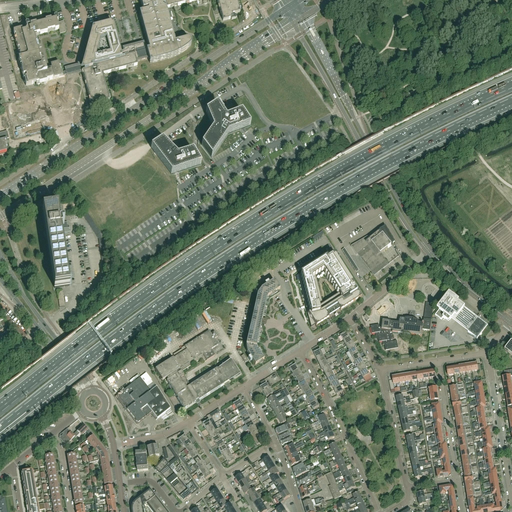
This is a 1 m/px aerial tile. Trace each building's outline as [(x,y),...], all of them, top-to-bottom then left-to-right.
[(165,8),(166,8),(166,9),(170,8),(170,7),(173,6),(177,5),(177,6),(181,5),(185,4),(185,3),(188,2),(192,1),(192,2),(196,1),(198,0),(217,0),(218,2),(219,6),(220,10),(221,13),(222,17),(223,21),(231,19),(231,21),(236,19),(237,18),(236,17),(235,16),(232,17),(232,15),(234,14),(236,14),(240,13),(239,8),(238,9),(237,5),(236,1),(237,1),(236,0),(141,0),(142,1),(140,1),(143,11),(147,9),(148,11),(139,14),(147,45),(143,46),(143,45),(124,50),(124,51),(118,53),(114,37),(116,37),(112,23),(92,29),(91,34),(93,35),(92,38),(90,37),(86,53),(88,53),(87,56),(85,56),(82,65),(65,70),(65,72),(60,73),(58,65),(51,67),(50,69),(48,68),(46,69),(45,68),(42,69),(42,68),(43,68),(42,64),(42,62),(45,61),(44,58),(41,59),(40,58),(39,54),(38,50),(38,49),(41,48),(41,45),(37,46),(37,44),(36,44),(34,37),(33,37),(33,36),(39,34),(40,35),(47,33),(47,32),(55,30),(55,31),(59,30),(60,34),(65,33),(66,31),(64,21),(57,23),(57,21),(51,22),(51,23),(46,24),(36,26),(36,27),(30,29),(28,24),(27,23),(26,24),(25,25),(27,30),(25,32),(23,33),(22,30),(14,32),(13,32),(14,36),(14,38),(11,38),(12,41),(15,40),(15,42),(16,42),(18,49),(17,49),(18,51),(14,52),(15,55),(18,54),(19,55),(20,55),(21,59),(19,59),(19,61),(15,62),(14,64),(16,68),(20,66),(21,69),(23,76),(23,77),(24,83),(25,83),(26,86),(36,84),(36,85),(39,85),(39,84),(48,81),(49,83),(56,81),(58,81),(59,84),(66,82),(65,76),(82,71),(82,72),(83,75),(84,75),(86,82),(85,82),(87,90),(88,90),(90,97),(89,97),(90,102),(99,99),(99,101),(96,102),(96,103),(96,105),(97,105),(102,104),(101,103),(110,101),(109,97),(108,97),(106,90),(107,89),(104,81),(104,82),(102,74),(103,74),(103,75),(111,72),(118,70),(126,68),(133,66),(137,65),(136,61),(148,58),(150,64),(150,63),(150,64),(170,58),(172,57),(178,55),(183,52),(187,49),(189,47),(187,40),(185,41),(175,43),(168,18),(169,17),(168,12),(166,12),(165,8)] [(50,95),(42,98),(49,126),(51,126),(52,128),(68,123),(69,124),(70,124),(77,122),(78,122),(79,121),(80,120),(81,119),(81,118),(81,117),(81,115),(80,114),(80,113),(79,113),(79,112),(80,112),(80,111),(81,110),(82,109),(83,107),(83,106),(83,104),(83,103),(82,101),(81,100),(79,99),(78,98),(76,98),(75,98),(59,103),(59,104),(53,106),(50,95)] [(227,134),(250,126),(241,113),(226,119),(216,106),(205,113),(212,129),(201,146),(211,158),(227,134)] [(180,120),(189,114),(187,111),(178,116),(180,120)] [(23,122),(15,124),(17,132),(20,132),(21,134),(32,131),(31,129),(34,128),(35,130),(42,128),(43,127),(43,126),(40,117),(32,119),(33,121),(28,123),(27,121),(23,122)] [(6,148),(9,147),(8,143),(6,139),(9,139),(7,132),(0,133),(0,153),(7,151),(6,148)] [(200,165),(192,152),(177,157),(162,141),(151,148),(170,175),(200,165)] [(43,210),(54,288),(69,286),(69,285),(69,286),(61,234),(68,233),(67,223),(67,222),(59,224),(57,208),(42,210),(43,210)] [(389,265),(381,254),(391,246),(392,246),(391,245),(395,242),(385,226),(351,247),(357,256),(358,255),(374,276),(375,276),(389,265)] [(322,231),(312,238),(314,240),(324,234),(322,231)] [(344,248),(342,250),(356,272),(359,270),(344,248)] [(354,287),(353,288),(352,286),(353,285),(333,254),(329,257),(328,256),(298,275),(308,318),(309,318),(311,327),(339,309),(340,311),(361,297),(354,287)] [(268,306),(269,299),(280,293),(279,290),(274,281),(269,284),(267,282),(264,284),(266,286),(261,289),(257,295),(246,345),(247,352),(250,357),(248,358),(250,361),(252,360),(255,365),(260,362),(261,361),(264,359),(256,347),(261,325),(264,326),(264,325),(265,323),(265,321),(262,320),(265,305),(268,306)] [(459,302),(449,294),(437,310),(438,311),(435,315),(441,320),(443,318),(449,322),(450,320),(452,321),(455,317),(457,319),(458,318),(463,322),(471,329),(468,332),(477,340),(479,338),(482,334),(480,333),(486,327),(478,321),(479,319),(471,313),(458,303),(459,302)] [(203,313),(209,323),(211,322),(205,312),(203,313)] [(198,316),(205,326),(207,325),(200,315),(198,316)] [(423,330),(430,331),(431,321),(432,321),(432,320),(424,319),(424,320),(423,324),(420,323),(418,321),(415,320),(412,319),(408,318),(405,319),(400,319),(399,323),(390,322),(391,322),(383,321),(382,329),(382,328),(381,327),(380,328),(379,325),(371,327),(372,334),(375,334),(376,337),(378,337),(379,342),(382,342),(383,346),(385,345),(386,351),(398,349),(397,341),(394,342),(393,335),(391,335),(391,333),(392,333),(392,334),(393,334),(393,333),(418,336),(418,337),(422,337),(423,330)] [(186,324),(193,334),(195,333),(188,323),(186,324)] [(184,337),(178,327),(176,328),(182,338),(184,337)] [(184,409),(199,400),(190,386),(181,372),(202,359),(204,363),(215,356),(211,350),(218,345),(214,339),(218,337),(215,332),(211,334),(209,331),(181,349),(173,355),(175,357),(173,358),(171,356),(164,360),(166,363),(155,370),(162,381),(166,378),(168,380),(166,381),(184,409)] [(344,341),(350,338),(347,332),(341,336),(344,341)] [(347,347),(353,343),(350,338),(344,341),(347,347)] [(349,352),(356,348),(353,343),(347,347),(350,352),(349,352)] [(351,356),(352,357),(358,354),(356,349),(356,348),(349,352),(351,356)] [(323,356),(320,350),(314,353),(316,359),(323,356)] [(358,354),(352,357),(355,362),(361,359),(359,354),(358,354)] [(326,361),(323,356),(316,359),(319,364),(326,361)] [(358,368),(364,364),(361,359),(355,362),(358,368)] [(214,370),(190,386),(199,400),(223,385),(240,374),(231,360),(219,368),(219,369),(217,370),(217,369),(214,370)] [(328,366),(326,361),(319,364),(322,370),(329,366),(328,366)] [(360,373),(367,369),(364,364),(365,364),(364,364),(358,368),(357,368),(360,373)] [(299,370),(297,367),(296,365),(290,369),(293,374),(299,370)] [(332,371),(329,366),(322,370),(323,369),(325,374),(332,371)] [(363,379),(370,375),(367,369),(360,373),(363,379)] [(302,375),(300,372),(299,370),(293,374),(296,379),(302,375)] [(335,376),(332,371),(325,374),(328,380),(335,376)] [(146,373),(140,378),(145,384),(151,380),(146,373)] [(127,410),(149,393),(151,391),(145,384),(140,378),(138,375),(134,378),(136,381),(116,396),(127,410)] [(305,380),(303,377),(302,375),(296,379),(299,384),(298,384),(298,385),(305,380)] [(337,382),(335,376),(328,380),(331,385),(338,381),(337,382)] [(308,386),(306,382),(305,381),(306,380),(305,380),(298,385),(301,390),(308,386)] [(341,387),(338,381),(331,385),(334,390),(341,387)] [(270,389),(267,384),(260,387),(263,393),(270,389)] [(311,391),(309,388),(308,386),(301,390),(305,395),(311,391)] [(137,424),(150,413),(156,420),(165,413),(168,418),(174,415),(170,409),(156,387),(151,391),(149,393),(127,410),(136,422),(137,424)] [(343,392),(341,387),(334,390),(337,395),(343,392)] [(273,394),(270,389),(263,393),(266,398),(273,394)] [(271,406),(287,397),(284,391),(267,400),(271,406)] [(314,396),(312,392),(311,391),(305,395),(308,399),(307,400),(313,396),(314,396)] [(316,401),(314,398),(313,396),(307,400),(310,405),(316,401)] [(274,412),(290,403),(287,397),(271,406),(274,412)] [(237,410),(243,406),(240,401),(233,404),(237,410)] [(320,406),(318,403),(316,401),(310,405),(313,410),(320,406)] [(285,414),(282,409),(287,406),(290,411),(294,409),(290,403),(274,412),(277,418),(285,414)] [(240,415),(246,411),(243,406),(237,410),(240,415)] [(294,409),(290,411),(285,414),(277,418),(281,424),(297,415),(294,409)] [(243,420),(242,420),(249,416),(246,411),(240,415),(243,420)] [(305,411),(301,413),(305,421),(307,420),(309,419),(305,411)] [(408,419),(407,416),(413,415),(413,412),(400,415),(401,421),(408,419)] [(315,426),(319,425),(321,424),(327,421),(325,415),(319,418),(317,419),(318,422),(314,424),(315,426)] [(245,425),(252,421),(249,416),(242,420),(245,425)] [(204,426),(206,429),(212,426),(214,425),(215,424),(212,419),(211,419),(209,420),(203,424),(204,426)] [(249,430),(255,426),(252,421),(245,425),(246,426),(242,428),(245,433),(249,430)] [(330,427),(327,421),(321,424),(324,429),(330,427)] [(71,432),(75,430),(74,427),(80,424),(79,422),(68,427),(71,432)] [(410,431),(410,428),(416,427),(418,429),(423,427),(422,422),(415,424),(402,427),(404,433),(410,431)] [(218,429),(215,424),(214,425),(212,426),(206,429),(209,435),(215,431),(215,430),(218,429)] [(291,430),(289,425),(289,424),(287,425),(275,430),(278,436),(291,430)] [(89,432),(87,430),(88,430),(83,425),(77,431),(73,435),(71,432),(70,432),(67,429),(61,434),(63,435),(59,438),(64,444),(65,443),(67,445),(71,440),(75,436),(76,438),(79,434),(82,436),(85,433),(87,434),(89,432)] [(257,432),(258,431),(255,426),(249,430),(252,435),(251,436),(257,432)] [(332,432),(330,427),(324,429),(326,435),(332,432)] [(293,435),(291,430),(278,436),(280,440),(290,436),(293,435)] [(218,436),(215,431),(209,435),(210,436),(212,440),(218,436)] [(256,439),(260,437),(257,432),(251,436),(254,441),(256,439)] [(335,438),(332,432),(326,435),(324,436),(325,438),(327,437),(328,440),(335,438)] [(183,445),(189,440),(185,435),(179,440),(183,445)] [(222,441),(219,435),(218,436),(212,440),(213,439),(216,444),(222,441)] [(420,440),(425,439),(424,435),(420,436),(419,438),(420,438),(416,439),(415,435),(413,436),(406,437),(408,443),(420,440)] [(97,441),(93,436),(86,441),(90,446),(97,441)] [(293,441),(290,436),(280,440),(282,446),(293,441)] [(257,446),(263,442),(260,437),(256,439),(254,441),(252,442),(253,444),(255,443),(257,446)] [(186,450),(192,445),(189,440),(183,445),(186,450)] [(415,448),(415,445),(421,443),(420,440),(408,443),(409,449),(415,448)] [(94,450),(100,446),(97,441),(90,446),(94,450)] [(225,446),(222,441),(216,444),(217,446),(219,449),(225,446)] [(286,454),(303,445),(302,442),(294,447),(293,444),(284,449),(286,454)] [(326,455),(330,453),(332,452),(338,449),(336,444),(329,446),(331,450),(324,453),(325,455),(326,455)] [(189,455),(196,450),(192,445),(186,450),(184,451),(187,455),(189,453),(189,454),(189,455)] [(227,445),(225,446),(219,449),(222,455),(229,450),(228,451),(228,450),(230,449),(227,445)] [(297,453),(296,450),(304,446),(303,445),(286,454),(288,458),(297,453)] [(98,455),(104,450),(100,446),(94,450),(98,455)] [(169,468),(171,466),(177,460),(179,459),(170,447),(168,448),(176,458),(169,465),(167,466),(168,466),(169,468)] [(341,455),(338,449),(332,452),(334,458),(341,455)] [(108,459),(107,454),(104,450),(98,455),(100,457),(100,460),(108,459)] [(192,460),(198,455),(195,451),(196,450),(189,455),(187,456),(190,461),(192,460)] [(232,455),(229,450),(222,455),(223,454),(224,456),(226,459),(232,455)] [(148,471),(147,456),(146,452),(136,453),(136,456),(136,459),(137,466),(137,469),(138,472),(148,471)] [(290,462),(302,456),(301,455),(300,455),(298,456),(297,453),(288,458),(290,462)] [(196,464),(202,460),(198,455),(192,460),(196,464)] [(235,461),(232,455),(226,459),(229,465),(235,461)] [(343,460),(341,455),(334,458),(336,461),(330,463),(331,466),(343,460)] [(292,467),(302,462),(300,460),(303,459),(302,456),(290,462),(292,467)] [(266,467),(272,463),(269,457),(263,461),(262,461),(258,463),(260,465),(263,463),(265,466),(266,467)] [(449,466),(448,458),(440,460),(440,461),(443,461),(444,467),(445,467),(449,466)] [(161,474),(168,466),(167,466),(169,465),(164,460),(160,465),(158,467),(157,469),(157,468),(157,469),(156,470),(155,470),(156,470),(157,472),(159,473),(160,475),(161,474)] [(197,471),(198,470),(199,470),(205,465),(202,460),(196,464),(196,465),(194,467),(197,471)] [(345,466),(343,460),(331,466),(332,468),(338,466),(339,469),(345,466)] [(269,472),(276,468),(272,463),(266,467),(265,466),(262,468),(263,470),(266,468),(269,471),(269,472)] [(294,474),(307,467),(306,465),(304,466),(303,464),(293,469),(294,474)] [(420,471),(420,468),(428,466),(427,464),(425,464),(413,467),(414,473),(420,471)] [(202,475),(208,470),(205,466),(206,465),(205,465),(199,470),(202,475)] [(164,478),(172,472),(174,470),(171,466),(169,468),(168,466),(161,474),(164,478)] [(334,477),(336,477),(344,473),(348,471),(345,466),(339,469),(340,472),(333,475),(334,477)] [(444,477),(444,472),(442,473),(442,470),(439,470),(438,466),(436,466),(438,478),(444,477)] [(294,474),(296,478),(309,471),(307,467),(294,474)] [(277,475),(279,474),(276,468),(269,472),(269,471),(262,476),(263,478),(267,475),(270,479),(272,477),(272,478),(277,475)] [(206,480),(212,475),(208,470),(202,475),(206,480)] [(245,479),(248,477),(246,474),(248,472),(247,470),(245,471),(241,474),(242,474),(235,478),(239,484),(245,480),(245,479)] [(32,471),(21,473),(27,507),(26,507),(26,508),(27,508),(28,511),(27,511),(26,511),(38,511),(39,511),(38,505),(32,471)] [(350,477),(348,471),(344,473),(336,477),(334,477),(335,480),(340,478),(343,477),(344,480),(350,477)] [(168,482),(175,476),(172,472),(164,478),(168,482)] [(298,484),(310,477),(313,476),(311,472),(309,473),(296,480),(298,484)] [(274,484),(280,480),(277,475),(272,478),(272,477),(270,479),(273,483),(269,485),(271,487),(274,485),(274,484)] [(171,486),(178,480),(175,476),(168,482),(171,486)] [(248,484),(252,482),(248,477),(245,479),(245,480),(239,484),(242,489),(249,485),(248,484)] [(299,489),(312,481),(310,477),(298,484),(299,489)] [(352,482),(350,477),(344,480),(345,483),(343,484),(343,483),(339,485),(337,486),(337,487),(338,489),(352,482)] [(182,483),(178,480),(171,486),(174,490),(182,483)] [(277,490),(284,486),(280,480),(274,484),(274,485),(276,488),(273,491),(274,493),(277,490)] [(252,490),(249,486),(253,484),(252,482),(248,484),(249,485),(242,489),(245,495),(247,493),(254,489),(252,490)] [(353,489),(355,488),(352,482),(338,489),(339,490),(340,492),(342,491),(342,490),(345,489),(348,494),(354,492),(353,489)] [(177,494),(185,487),(182,483),(174,490),(177,494)] [(301,495),(313,488),(314,487),(313,485),(307,489),(306,486),(299,490),(301,495)] [(280,495),(287,491),(284,486),(277,490),(279,494),(276,496),(277,498),(281,496),(280,495)] [(454,494),(453,487),(452,486),(445,487),(445,492),(446,492),(449,491),(449,495),(454,494)] [(181,498),(188,491),(185,487),(177,494),(181,498)] [(310,495),(309,493),(314,490),(313,488),(301,495),(302,499),(310,495)] [(214,499),(221,495),(217,489),(211,493),(213,498),(210,500),(211,502),(214,499),(215,499),(214,499)] [(260,494),(261,493),(263,492),(262,490),(257,493),(254,489),(247,493),(248,494),(251,499),(257,495),(258,495),(260,494)] [(167,511),(151,491),(143,498),(154,511),(167,511)] [(184,502),(192,495),(188,491),(181,498),(184,502)] [(285,502),(291,498),(287,491),(280,495),(281,496),(283,499),(279,501),(280,503),(284,501),(285,502)] [(261,501),(265,498),(269,496),(267,493),(263,496),(263,497),(260,494),(258,495),(257,495),(251,499),(254,504),(261,500),(261,501)] [(361,499),(359,493),(353,496),(354,499),(348,501),(348,500),(345,500),(343,501),(345,505),(349,504),(361,499)] [(501,502),(500,494),(492,495),(492,497),(495,496),(496,502),(501,502)] [(215,499),(214,499),(217,503),(213,505),(215,507),(218,505),(217,504),(224,500),(221,495),(214,499),(215,499)] [(426,504),(425,501),(432,499),(431,497),(418,500),(419,506),(426,504)] [(154,511),(143,498),(142,499),(141,499),(139,500),(139,501),(137,502),(136,504),(135,503),(135,504),(136,504),(134,506),(134,505),(134,506),(133,508),(133,510),(133,511),(132,511),(154,511)] [(364,504),(361,499),(349,504),(350,506),(356,504),(357,507),(364,504)] [(230,504),(227,506),(224,500),(217,504),(218,505),(220,508),(216,510),(217,511),(218,511),(221,510),(224,508),(231,504),(230,504)] [(264,506),(268,504),(267,502),(263,504),(261,501),(261,500),(254,504),(258,509),(264,505),(264,506)] [(313,506),(311,501),(303,503),(305,509),(313,506)] [(456,510),(455,502),(448,503),(448,505),(451,505),(452,511),(456,510)]
